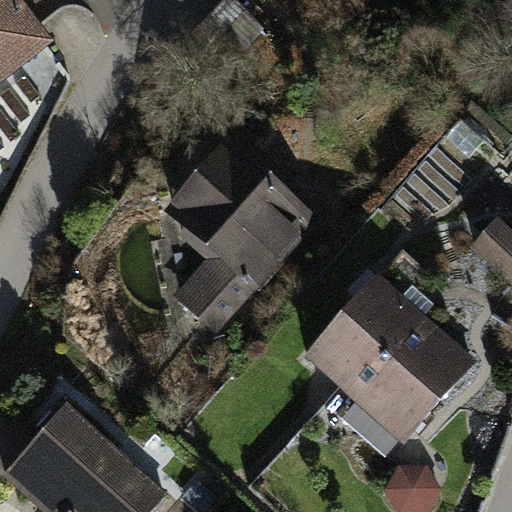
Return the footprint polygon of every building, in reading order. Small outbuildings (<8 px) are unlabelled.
[(0,0),(0,82),(57,38),(27,0),(0,0)] [(313,236),(214,147),(150,218),(208,270),(175,308),(215,344),(313,236)] [(511,244),(481,223),(457,257),(511,295),(511,244)] [(473,365),(365,279),(295,366),(403,453),(473,365)] [(169,511),(171,509),(58,416),(29,452),(2,430),(0,432),(0,496),(19,511),(169,511)]
